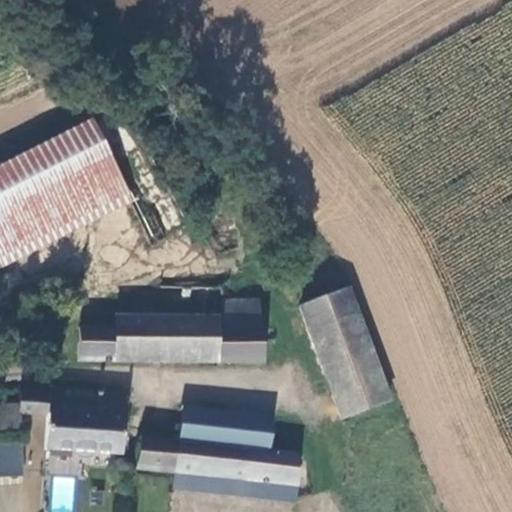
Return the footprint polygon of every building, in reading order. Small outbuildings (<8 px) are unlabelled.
[(0,171),(0,263),(125,196),(86,125),(0,171)] [(338,348),(317,354),(340,424),(390,406),(352,290),(323,299),(338,348)] [(264,329),(262,298),(219,300),(223,323),(214,322),(213,314),(114,315),(114,324),(79,326),(80,362),(263,360),(264,329)] [(323,299),(301,306),(317,354),(338,348),(323,299)] [(20,390),(19,405),(19,410),(49,412),(46,451),(119,455),(122,389),(50,384),(49,393),(25,389),(20,390)] [(0,428),(18,429),(19,410),(19,405),(0,406),(0,428)] [(180,442),(267,450),(270,418),(183,410),(180,442)] [(285,482),(288,452),(267,450),(180,442),(142,439),(139,469),(179,473),(285,482)] [(23,443),(0,442),(0,475),(23,476),(23,443)] [(284,500),(285,482),(179,473),(177,491),(284,500)]
